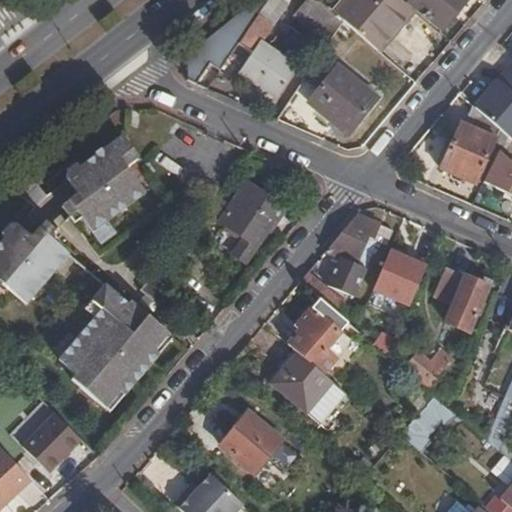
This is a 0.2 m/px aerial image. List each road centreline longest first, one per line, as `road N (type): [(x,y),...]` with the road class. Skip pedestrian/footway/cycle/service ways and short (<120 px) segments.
road 1 (residential): [(65,511),(362,177)]
road 2 (residential): [(362,177),(101,58)]
road 3 (residential): [(362,177),(511,0)]
road 4 (residential): [(362,177),(511,245)]
road 5 (primary): [(0,134),(101,58)]
